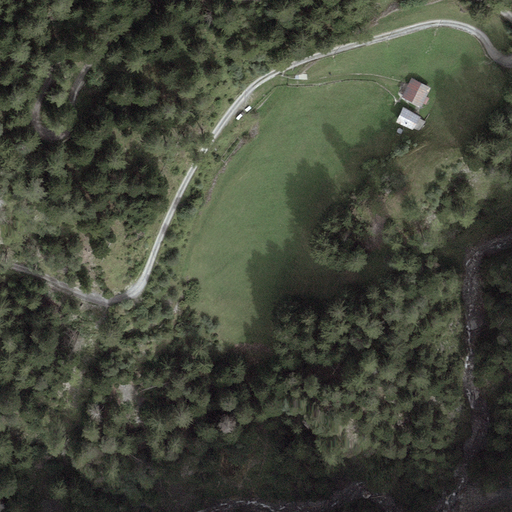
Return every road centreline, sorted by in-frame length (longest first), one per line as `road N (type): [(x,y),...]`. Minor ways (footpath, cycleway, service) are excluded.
road 1 (track): [(0,263),(116,300),(158,257),(186,182),(237,102),(261,80),(339,48),(440,22),(471,29),(511,59)]
road 2 (track): [(153,0),(138,7),(79,81),(55,133),(39,128),(36,108),(87,0)]
